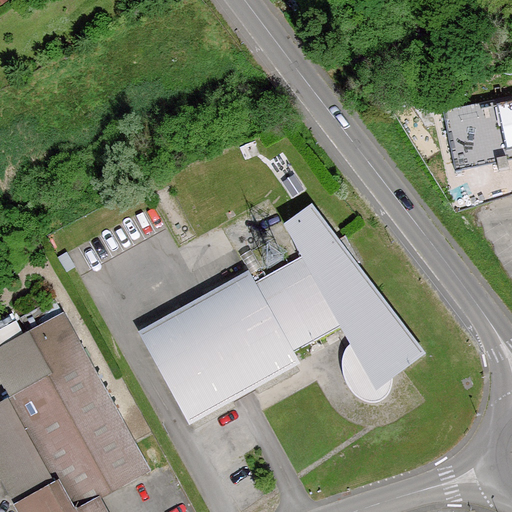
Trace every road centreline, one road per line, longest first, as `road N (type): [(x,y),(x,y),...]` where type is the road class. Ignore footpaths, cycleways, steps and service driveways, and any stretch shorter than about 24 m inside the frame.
road 1 (unclassified): [(511,360),(248,0)]
road 2 (residential): [(497,468),(356,511)]
